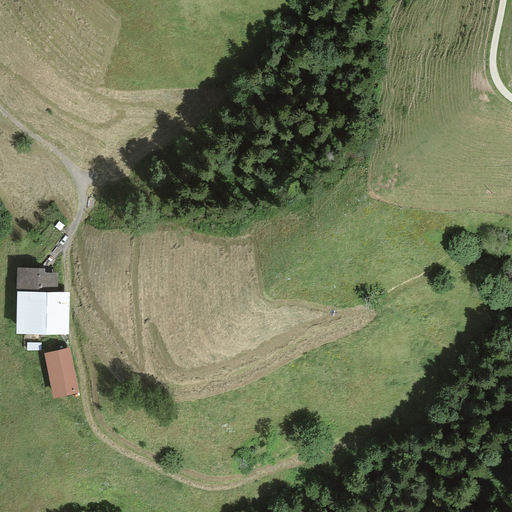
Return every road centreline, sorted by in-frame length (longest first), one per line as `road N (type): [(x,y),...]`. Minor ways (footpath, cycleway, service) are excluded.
road 1 (track): [(69,291),(127,376),(150,389),(183,391),(228,382),(358,320),(472,248)]
road 2 (track): [(69,291),(89,413),(115,445),(192,482),(222,486),(288,462),(346,456)]
road 3 (track): [(69,291),(67,248),(82,204),(80,183),(58,152),(0,108)]
